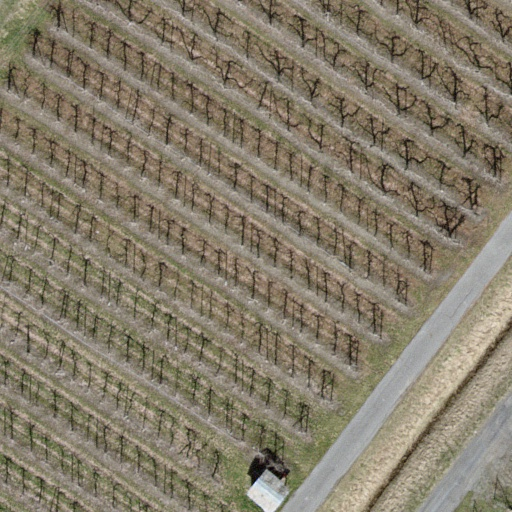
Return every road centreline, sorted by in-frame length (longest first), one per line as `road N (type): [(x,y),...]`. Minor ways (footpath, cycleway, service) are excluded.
road 1 (track): [(295,511),(511,229)]
road 2 (track): [(511,410),(434,511)]
